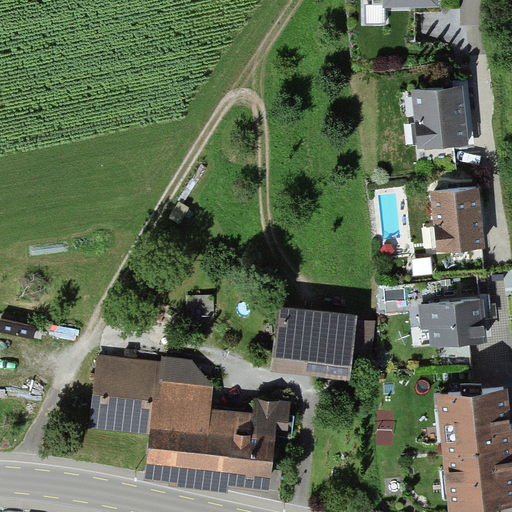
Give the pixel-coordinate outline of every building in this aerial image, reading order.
[(415,143),(463,137),(456,84),(408,90),(415,143)] [(434,248),(481,244),(476,185),(429,190),(434,248)] [(214,293),(186,295),(188,327),(215,325),(214,293)] [(419,342),(481,338),(478,298),(416,302),(419,342)] [(270,366),(350,374),(357,308),(277,300),(270,366)] [(227,480),(268,484),(274,432),(291,434),(294,412),(288,412),(289,398),(254,395),(253,407),(211,403),(213,382),(192,357),(162,354),(161,361),(98,354),(91,424),(147,430),(142,471),(168,474),(168,480),(227,486),(227,480)] [(444,507),(511,501),(511,487),(502,386),(433,392),(444,507)]
